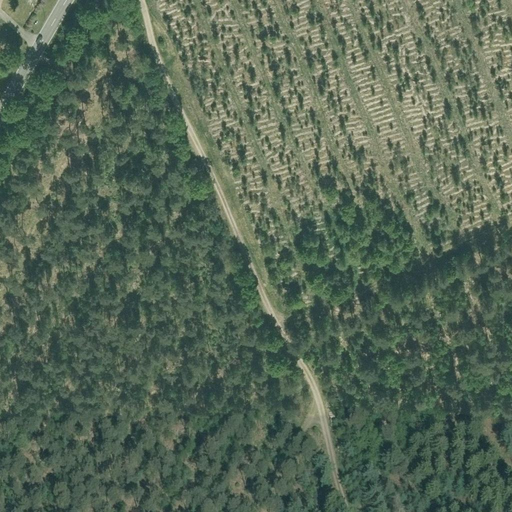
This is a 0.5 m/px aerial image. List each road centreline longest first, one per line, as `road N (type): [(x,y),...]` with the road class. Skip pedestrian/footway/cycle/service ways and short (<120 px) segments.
road 1 (track): [(140,0),(362,511)]
road 2 (track): [(511,225),(285,331)]
road 3 (secondary): [(0,113),(66,0)]
